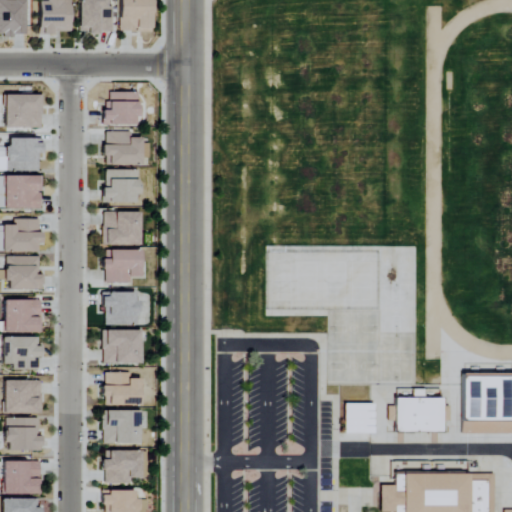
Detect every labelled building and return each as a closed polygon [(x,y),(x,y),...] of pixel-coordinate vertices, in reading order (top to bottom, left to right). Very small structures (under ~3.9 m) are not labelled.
[(25,1),(0,0),(0,36),(24,36),(25,1)] [(68,35),(69,0),(36,0),(36,34),(68,35)] [(76,0),(77,31),(85,31),(85,34),(109,34),(109,7),(104,7),(104,0),(76,0)] [(117,0),(117,33),(150,33),(150,0),(117,0)] [(103,126),(135,126),(136,93),(103,93),(103,126)] [(40,96),(3,96),(2,129),(39,129),(40,96)] [(128,133),(102,132),(102,166),(139,166),(139,139),(128,139),(128,133)] [(0,172),(38,173),(39,140),(4,139),(4,156),(0,156),(0,172)] [(101,204),(135,204),(136,171),(102,171),(101,204)] [(39,178),(0,176),(0,209),(39,210),(39,178)] [(100,246),(138,247),(139,214),(100,213),(100,246)] [(36,220),(11,220),(11,227),(1,227),(0,253),(39,253),(39,233),(36,232),(36,220)] [(101,284),(128,284),(128,279),(139,279),(138,251),(107,252),(107,261),(101,261),(101,284)] [(36,257),(3,258),(4,271),(0,270),(0,281),(6,282),(6,291),(40,291),(40,276),(36,276),(36,257)] [(135,294),(101,294),(101,327),(135,326),(135,294)] [(2,334),(39,334),(38,301),(1,301),(2,334)] [(99,364),(137,365),(138,332),(100,331),(99,364)] [(38,339),(0,339),(0,360),(0,365),(11,366),(10,370),(37,371),(38,339)] [(511,433),(511,373),(459,373),(459,433),(511,433)] [(138,380),(127,380),(127,374),(101,374),(101,406),(138,407),(138,380)] [(38,381),(1,382),(2,415),(39,415),(38,381)] [(394,388),(398,388),(399,389),(406,389),(408,388),(409,388),(432,389),(433,389),(435,390),(435,389),(438,389),(438,397),(440,397),(440,405),(447,405),(447,421),(440,421),(440,432),(392,433),(392,421),(385,422),(385,405),(392,405),(392,397),(394,397),(394,388)] [(341,402),(341,432),(368,432),(368,403),(341,402)] [(138,413),(100,412),(99,445),(137,446),(138,413)] [(36,419),(3,419),(4,453),(39,453),(39,438),(36,438),(36,419)] [(144,479),(144,453),(102,452),(101,484),(127,484),(127,479),(144,479)] [(491,511),(491,473),(466,473),(466,467),(476,467),(476,461),(388,461),(388,479),(392,479),(392,485),(378,485),(378,511),(491,511)] [(0,464),(1,497),(39,496),(39,481),(37,481),(37,463),(0,464)] [(132,492),(100,492),(100,511),(144,511),(144,500),(132,500),(132,492)] [(35,501),(0,500),(0,511),(37,511),(37,510),(34,510),(35,501)]
